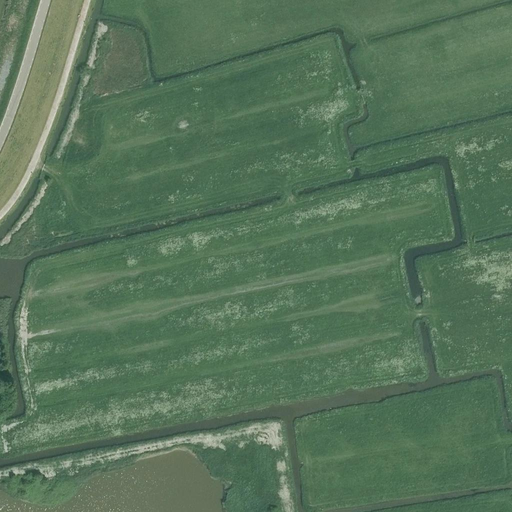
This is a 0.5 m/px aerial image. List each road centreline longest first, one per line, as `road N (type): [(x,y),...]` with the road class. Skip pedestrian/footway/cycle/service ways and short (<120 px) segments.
road 1 (track): [(0,215),(30,169),(86,0)]
road 2 (tertiary): [(45,0),(0,141)]
